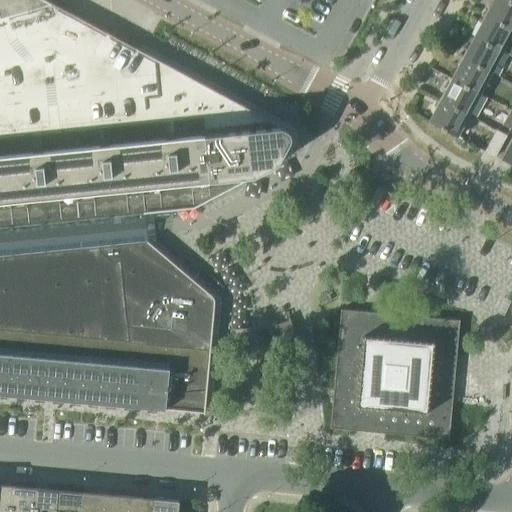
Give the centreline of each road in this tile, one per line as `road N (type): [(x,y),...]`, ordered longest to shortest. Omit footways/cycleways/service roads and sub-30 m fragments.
road 1 (residential): [(235,476),(0,455)]
road 2 (tertiary): [(365,109),(157,0)]
road 3 (tertiary): [(511,215),(398,156),(365,109)]
road 4 (residential): [(380,488),(235,476)]
road 5 (residential): [(511,502),(380,488)]
road 6 (unclassified): [(365,109),(425,0)]
